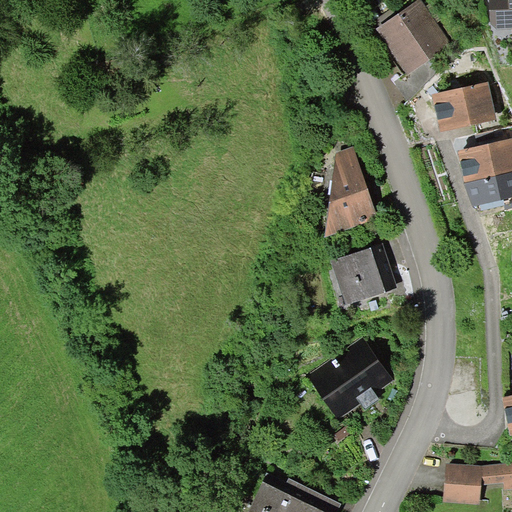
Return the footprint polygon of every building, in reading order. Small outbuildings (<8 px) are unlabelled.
[(383,24),(376,29),(407,75),(452,44),(420,0),(417,0),(406,8),(383,24)] [(511,0),(489,0),(490,24),(496,30),(511,29),(511,0)] [(378,18),(383,24),(406,8),(401,2),(378,18)] [(497,119),(488,82),(433,95),(441,132),(497,119)] [(511,138),(458,150),(464,182),(474,206),(511,197),(511,138)] [(379,219),(353,147),(336,152),(325,237),(379,219)] [(371,247),(331,261),(346,305),(386,291),(371,247)] [(313,312),(300,312),(300,326),(313,326),(313,312)] [(394,380),(363,335),(307,374),(339,420),(361,404),(365,410),(380,400),(375,393),(394,380)] [(511,394),(502,397),(510,435),(511,434),(511,394)] [(511,462),(483,465),(446,462),(443,501),(480,504),(482,484),(504,482),(505,489),(511,489),(511,462)] [(267,473),(248,511),(336,511),(341,503),(289,478),(287,482),(267,473)]
